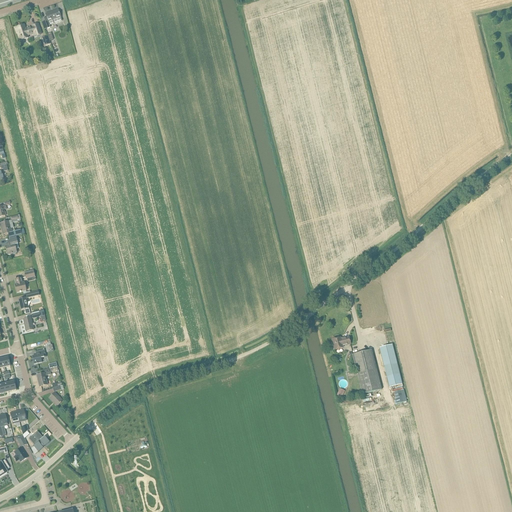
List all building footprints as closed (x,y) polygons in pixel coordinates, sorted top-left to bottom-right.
[(41,20),(43,25),(45,30),(50,27),(50,26),(62,21),(61,17),(58,10),(46,14),(47,18),(41,20)] [(24,25),(16,28),(17,32),(18,32),(21,40),(28,38),(28,35),(34,33),(35,36),(41,34),(38,24),(32,26),(32,27),(25,29),(24,25)] [(48,36),(42,37),(45,46),(51,44),(48,36)] [(0,217),(4,216),(6,216),(4,210),(7,209),(6,206),(11,205),(10,201),(5,202),(5,206),(0,206),(0,217)] [(11,221),(0,224),(3,235),(12,233),(10,226),(12,225),(11,221)] [(6,246),(8,255),(17,253),(16,249),(19,248),(18,244),(17,237),(9,239),(10,242),(8,242),(9,245),(6,246)] [(17,293),(22,292),(26,291),(24,282),(23,283),(22,278),(20,278),(15,280),(17,285),(15,285),(17,293)] [(19,300),(21,310),(28,308),(26,298),(19,300)] [(23,319),(26,332),(34,330),(31,318),(23,319)] [(332,340),(333,345),(334,350),(343,348),(342,346),(350,344),(349,337),(344,338),(344,339),(341,339),(340,338),(332,340)] [(392,345),(379,348),(381,353),(384,368),(387,377),(389,387),(395,386),(402,384),(399,374),(397,365),(393,350),(392,345)] [(36,352),(36,353),(37,353),(37,355),(32,357),(34,365),(42,363),(41,358),(46,357),(44,350),(36,352)] [(372,350),(352,355),(362,395),(381,390),(372,350)] [(50,372),(58,370),(57,367),(44,370),(45,373),(37,375),(40,387),(48,385),(45,376),(51,374),(50,372)] [(404,390),(394,392),(397,404),(406,402),(404,390)] [(63,401),(55,393),(49,398),(57,407),(63,401)] [(19,422),(21,422),(26,421),(24,410),(17,412),(19,422)] [(10,413),(13,424),(19,422),(17,412),(10,413)] [(35,425),(28,431),(31,434),(38,428),(35,425)] [(37,432),(33,435),(44,447),(49,442),(44,437),(43,438),(37,432)] [(33,435),(29,439),(35,445),(34,446),(39,452),(44,447),(33,435)] [(23,436),(16,439),(21,448),(27,444),(23,436)] [(16,456),(14,458),(16,462),(19,460),(21,463),(27,458),(21,449),(14,453),(16,456)] [(0,463),(0,473),(2,477),(5,476),(7,474),(7,473),(5,469),(9,467),(5,460),(0,463)]
